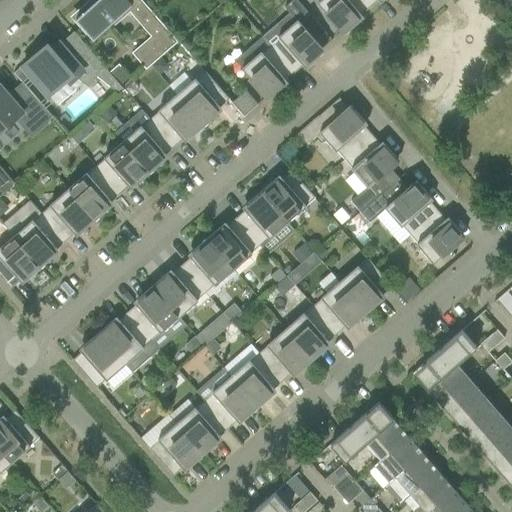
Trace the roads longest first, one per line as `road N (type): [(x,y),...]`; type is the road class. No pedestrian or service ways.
road 1 (residential): [(19,353),(338,76)]
road 2 (residential): [(196,511),(493,256)]
road 3 (residential): [(493,256),(338,76)]
road 4 (residential): [(156,511),(19,353)]
